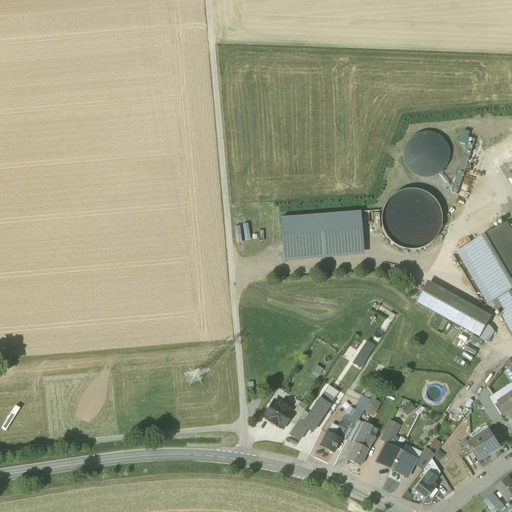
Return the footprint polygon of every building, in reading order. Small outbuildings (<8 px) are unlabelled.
[(467,142),(471,129),(464,127),(460,139),(467,142)] [(412,147),(417,173),(445,169),(439,137),(420,141),(421,146),(412,147)] [(466,140),(454,188),(461,190),(473,142),(466,140)] [(439,231),(441,220),(439,208),(432,198),(423,192),(411,190),(399,192),(390,199),(383,209),(381,220),(383,232),(390,241),(400,248),(411,250),(423,248),(433,241),(439,231)] [(362,206),(282,211),(285,256),(365,251),(362,206)] [(511,230),(507,222),(457,251),(488,304),(493,301),(511,289),(511,230)] [(488,323),(425,288),(417,303),(480,337),(483,331),(488,323)] [(511,289),(493,301),(511,332),(511,289)] [(491,335),(483,331),(480,337),(488,342),(491,335)] [(361,367),(376,343),(366,338),(352,361),(361,367)] [(502,419),(489,399),(491,398),(485,389),(478,399),(494,424),(502,419)] [(511,393),(496,404),(503,415),(507,412),(511,408),(511,393)] [(318,398),(303,423),(300,427),(306,431),(312,434),(330,406),(318,398)] [(402,406),(408,413),(417,407),(411,399),(402,406)] [(279,405),(273,401),(263,416),(270,420),(269,422),(276,427),(277,425),(283,429),(288,421),(293,414),(292,413),(287,410),(288,408),(280,403),(279,405)] [(375,408),(368,418),(378,423),(386,409),(377,404),(375,408)] [(304,411),(297,406),(292,413),(293,414),(288,421),(295,426),(298,420),(304,411)] [(363,411),(357,408),(350,418),(358,421),(363,411)] [(358,421),(350,418),(348,423),(349,423),(354,427),(358,421)] [(298,420),(295,426),(289,435),(299,442),(306,431),(300,427),(303,423),(298,420)] [(348,423),(343,420),(338,427),(345,430),(349,423),(348,423)] [(388,422),(380,440),(389,445),(398,427),(388,422)] [(349,423),(345,430),(341,438),(346,441),(354,427),(349,423)] [(334,436),(327,433),(319,446),(333,453),(341,438),(345,430),(338,427),(334,436)] [(368,427),(364,435),(366,437),(372,440),(377,431),(368,427)] [(490,430),(468,444),(478,461),(501,447),(490,430)] [(361,447),(355,444),(347,460),(359,466),(368,450),(367,450),(372,440),(366,437),(361,447)] [(393,449),(384,445),(376,462),(391,470),(399,455),(392,452),(393,449)] [(435,453),(441,457),(446,451),(440,447),(435,453)] [(425,450),(416,461),(418,463),(416,465),(422,470),(433,456),(425,450)] [(405,458),(399,455),(391,470),(406,477),(415,460),(407,456),(405,458)] [(428,473),(412,493),(422,502),(427,496),(431,499),(438,491),(434,488),(435,487),(432,484),(436,479),(428,473)] [(511,496),(511,482),(508,478),(496,487),(507,501),(511,496)] [(495,497),(486,505),(492,511),(500,502),(495,497)] [(500,502),(492,511),(493,511),(496,511),(500,509),(503,506),(500,502)]
